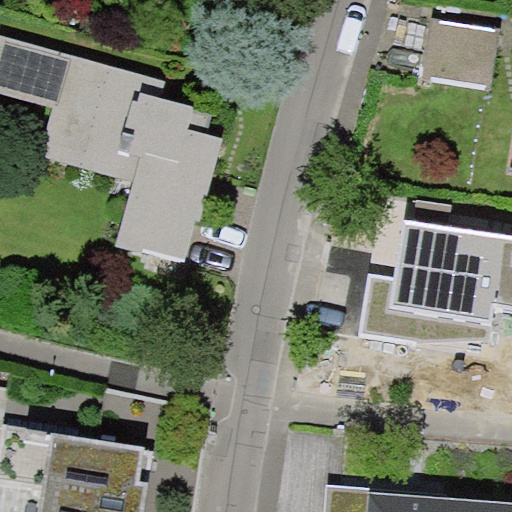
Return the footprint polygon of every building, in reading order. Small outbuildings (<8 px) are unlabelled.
[(497,39),(432,30),(422,87),(487,98),(497,39)] [(165,95),(0,44),(0,93),(52,110),(37,160),(128,187),(108,255),(186,279),(223,155),(203,149),(210,127),(159,112),(165,95)] [(511,251),(416,233),(406,288),(368,280),(357,342),(408,352),(417,301),(511,318),(511,251)] [(143,511),(153,460),(1,432),(0,435),(0,484),(32,491),(27,511),(143,511)] [(439,511),(441,497),(322,490),(320,511),(439,511)]
